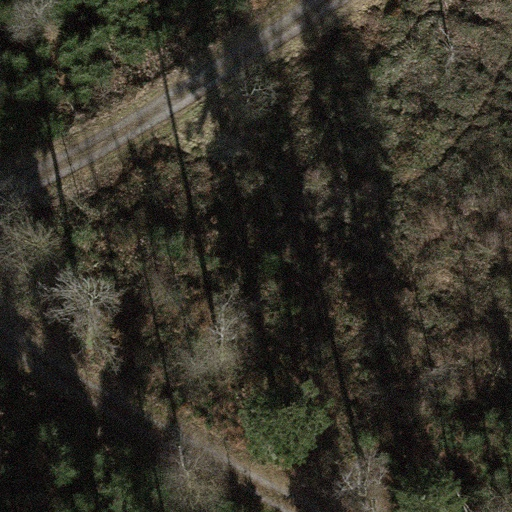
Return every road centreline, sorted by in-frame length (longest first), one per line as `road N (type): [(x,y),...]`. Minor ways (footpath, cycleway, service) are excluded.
road 1 (track): [(0,280),(322,511)]
road 2 (track): [(335,0),(0,189)]
